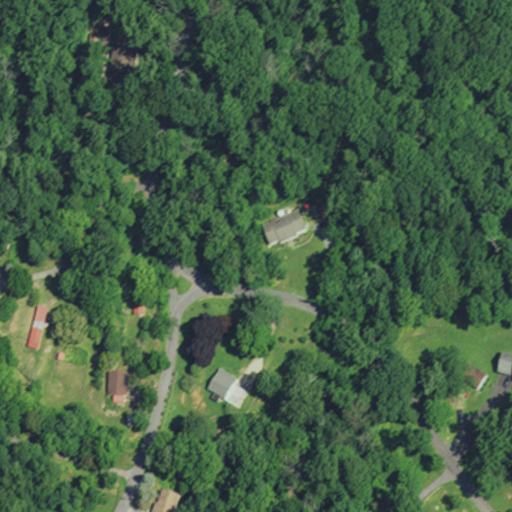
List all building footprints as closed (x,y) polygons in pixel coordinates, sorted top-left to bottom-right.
[(89,42),(90,27),(110,28),(109,47),(94,46),(95,43),(89,42)] [(112,44),(136,46),(134,81),(109,80),(112,44)] [(320,208),(332,203),(338,217),(326,222),(320,208)] [(299,233),(300,236),(281,243),(280,240),(270,244),(263,224),(301,210),(308,230),(299,233)] [(134,299),(145,300),(144,315),(133,314),(134,299)] [(38,305),(49,307),(38,349),(27,346),(38,305)] [(511,351),(511,375),(499,372),(506,349),(511,351)] [(454,374),(462,358),(489,373),(481,388),(454,374)] [(222,368),(238,378),(235,384),(250,394),(240,410),(208,389),(222,368)] [(109,370),(129,371),(128,396),(108,395),(109,370)] [(163,490),(159,503),(155,502),(152,511),(177,511),(182,496),(163,490)]
